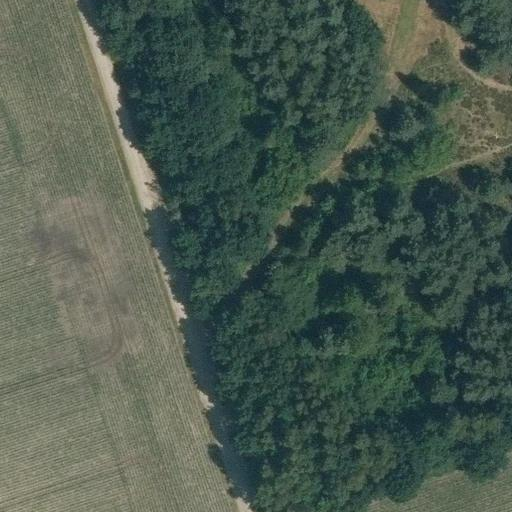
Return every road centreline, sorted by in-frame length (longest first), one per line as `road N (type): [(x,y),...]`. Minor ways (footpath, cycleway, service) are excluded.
road 1 (track): [(246,511),(76,0)]
road 2 (track): [(190,338),(226,301),(285,208)]
